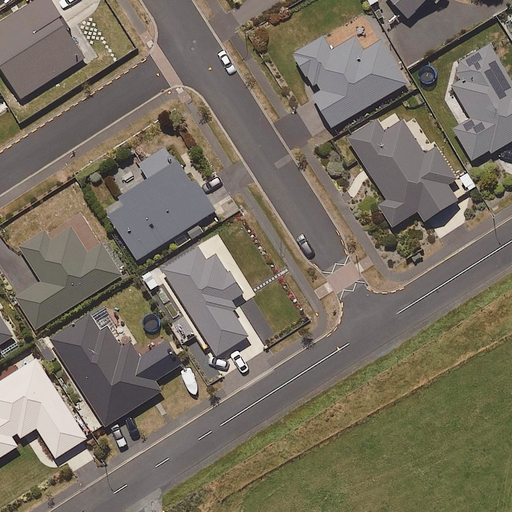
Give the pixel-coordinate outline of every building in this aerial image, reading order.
[(87,60),(51,0),(42,0),(0,25),(0,64),(21,99),(87,60)] [(390,0),(412,22),(434,0),(390,0)] [(334,53),(326,39),(293,58),(334,129),(409,86),(385,43),(367,53),(359,39),(334,53)] [(511,80),(492,47),(458,67),(466,82),(454,88),(473,119),(458,128),(479,164),(511,144),(511,80)] [(388,135),(380,123),(352,141),(389,200),(380,206),(395,229),(421,213),(428,224),(461,203),(450,187),(460,181),(440,150),(428,158),(406,123),(388,135)] [(196,186),(172,148),(143,167),(154,184),(124,203),(129,211),(114,221),(140,262),(218,212),(200,184),(196,186)] [(43,283),(26,294),(18,299),(37,331),(125,278),(105,245),(90,254),(75,230),(54,243),(48,233),(22,249),(43,283)] [(209,264),(201,250),(164,273),(218,359),(251,338),(235,314),(239,312),(234,304),(247,296),(222,256),(209,264)] [(0,348),(16,338),(0,313),(0,353),(1,353),(0,351),(0,348)] [(103,331),(93,316),(52,342),(107,429),(169,390),(148,355),(142,359),(133,344),(124,350),(115,335),(103,331)] [(89,441),(39,362),(0,386),(0,461),(20,448),(17,444),(39,430),(58,460),(89,441)]
